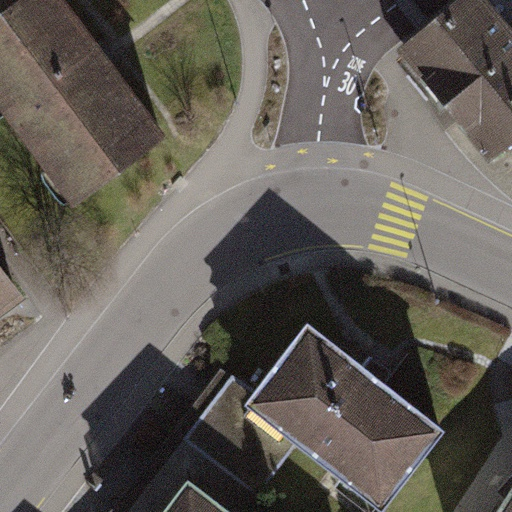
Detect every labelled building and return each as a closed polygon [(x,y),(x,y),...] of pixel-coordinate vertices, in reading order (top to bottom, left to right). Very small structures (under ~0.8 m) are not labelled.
[(67,0),(9,0),(0,7),(0,115),(70,206),(173,132),(67,0)] [(487,0),(449,0),(396,43),(489,162),(511,144),(511,30),(510,28),(487,0)] [(0,309),(20,294),(0,266),(0,309)] [(447,429),(305,319),(252,392),(247,399),(297,441),(382,508),(447,429)] [(244,511),(297,441),(247,399),(252,392),(222,370),(112,511),(160,511),(187,477),(230,511),(244,511)] [(230,511),(187,477),(160,511),(230,511)] [(511,511),(511,485),(495,511),(511,511)]
